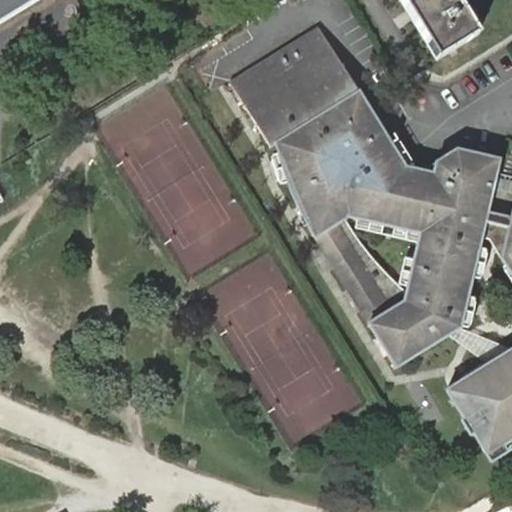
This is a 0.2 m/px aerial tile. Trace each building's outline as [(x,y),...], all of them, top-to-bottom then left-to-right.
[(0,0),(0,22),(36,0),(0,0)] [(455,0),(398,0),(405,10),(436,61),(477,36),(455,0)] [(499,161),(456,150),(422,172),(415,170),(411,163),(405,167),(390,143),(318,28),(230,83),(269,147),(275,143),(284,175),(290,194),(298,209),(309,229),(315,241),(368,325),(395,369),(448,336),(459,329),(483,231),(511,278),(511,349),(487,365),(446,391),(463,419),(459,423),(470,436),(473,435),(490,463),(507,452),(503,446),(511,440),(511,193),(492,189),(499,161)] [(405,167),(411,163),(396,140),(390,143),(405,167)] [(511,349),(459,329),(448,336),(487,365),(511,349)]
